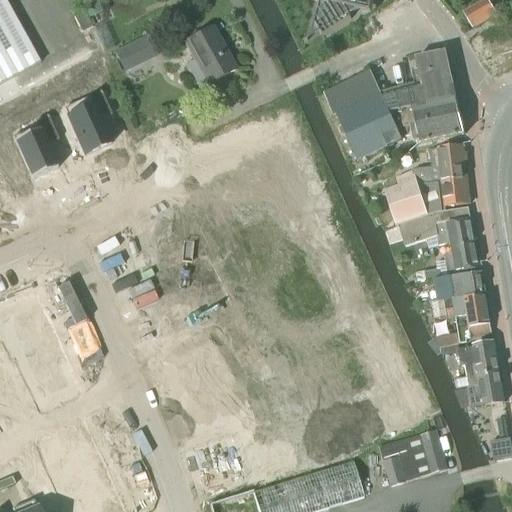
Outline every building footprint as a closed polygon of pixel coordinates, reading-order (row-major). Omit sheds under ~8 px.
[(0,0),(0,85),(38,64),(2,0),(0,0)] [(310,0),(318,2),(310,36),(317,31),(321,37),(350,19),(348,16),(357,10),(370,13),(371,9),(371,5),(371,1),(371,0),(310,0)] [(463,14),(472,29),(495,16),(486,1),(463,14)] [(119,20),(95,33),(103,49),(118,42),(115,36),(124,31),(119,20)] [(208,85),(235,70),(212,28),(184,43),(208,85)] [(147,36),(113,52),(123,73),(157,56),(147,36)] [(409,88),(381,96),(399,138),(413,136),(409,117),(459,107),(457,100),(456,101),(455,93),(445,53),(417,58),(416,58),(418,69),(411,71),(414,86),(409,87),(409,88)] [(330,91),(324,95),(334,118),(336,117),(356,162),(401,142),(399,138),(381,96),(370,72),(330,91)] [(100,93),(63,109),(84,156),(110,144),(100,121),(111,116),(100,93)] [(459,107),(409,117),(413,136),(416,145),(464,135),(459,107)] [(36,126),(12,137),(31,179),(57,168),(46,144),(57,139),(47,116),(34,122),(36,126)] [(442,148),(438,150),(445,208),(469,205),(462,147),(442,148)] [(427,170),(411,172),(427,218),(444,212),(445,212),(445,208),(438,150),(430,153),(431,169),(427,170)] [(399,187),(384,192),(399,227),(427,218),(411,172),(396,179),(399,187)] [(440,247),(451,245),(451,249),(476,244),(472,218),(469,219),(468,209),(445,212),(444,212),(399,227),(406,249),(426,243),(429,251),(440,247)] [(448,275),(481,269),(476,244),(451,249),(452,254),(444,256),(445,262),(436,264),(437,270),(415,274),(417,284),(445,279),(448,275)] [(430,304),(444,302),(485,294),(481,273),(451,278),(453,287),(428,291),(430,303),(430,304)] [(35,293),(0,308),(0,315),(7,330),(45,314),(35,293)] [(485,294),(444,302),(447,317),(448,321),(457,320),(458,329),(468,327),(468,329),(469,329),(470,338),(491,334),(490,325),(485,294)] [(444,302),(430,304),(431,310),(433,320),(447,317),(444,302)] [(430,303),(422,304),(424,312),(431,310),(430,304),(430,303)] [(45,314),(7,330),(16,351),(54,334),(45,314)] [(54,334),(16,351),(25,372),(63,355),(54,334)] [(457,345),(440,349),(441,356),(458,353),(458,357),(460,367),(464,366),(467,378),(498,372),(493,343),(473,346),(473,348),(458,350),(457,345)] [(63,355),(25,372),(27,376),(33,389),(34,393),(72,376),(71,374),(70,370),(64,358),(63,355)] [(467,378),(455,380),(456,389),(467,387),(470,407),(482,405),(483,407),(504,403),(499,373),(498,372),(467,378)] [(72,376),(34,393),(44,414),(82,397),(72,376)] [(10,387),(3,390),(8,401),(15,398),(10,387)] [(15,398),(8,401),(8,402),(10,405),(13,412),(20,409),(17,402),(15,398)] [(77,417),(39,434),(48,454),(86,437),(77,417)] [(378,449),(382,461),(390,487),(446,470),(434,432),(378,449)] [(86,437),(48,454),(57,473),(95,456),(86,437)] [(511,452),(510,440),(491,443),(494,462),(511,458),(511,452)] [(25,451),(18,454),(23,465),(30,462),(25,451)] [(95,456),(57,473),(66,493),(104,476),(95,456)] [(30,462),(23,465),(28,476),(35,473),(30,462)] [(258,511),(316,511),(365,497),(354,462),(253,493),(258,511)] [(104,476),(66,493),(74,511),(76,511),(112,496),(104,476)] [(11,477),(0,482),(3,490),(14,485),(11,477)] [(43,490),(35,494),(40,505),(47,501),(43,490)] [(119,511),(112,496),(76,511),(119,511)] [(38,511),(33,500),(12,510),(13,511),(38,511)]
